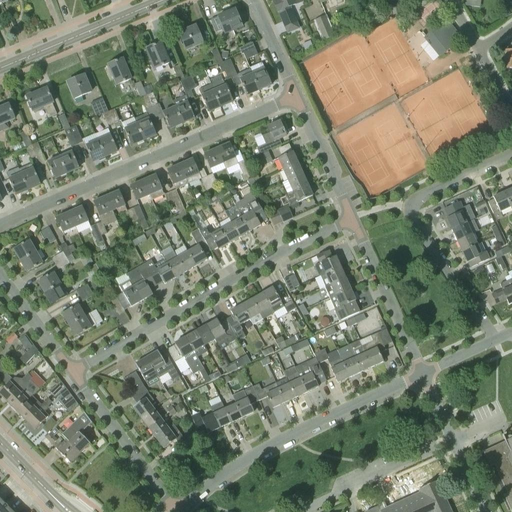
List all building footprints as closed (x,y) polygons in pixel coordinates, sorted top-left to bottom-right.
[(302,3),(301,0),(276,0),(277,1),(273,2),(277,13),(278,12),(287,33),(300,28),(291,8),(296,5),(302,3)] [(401,14),(398,3),(391,5),(393,16),(401,14)] [(510,15),(507,8),(501,11),(505,18),(510,15)] [(218,17),(221,25),(225,34),(242,27),(240,23),(235,10),(218,17)] [(384,11),(377,14),(379,19),(386,17),(384,11)] [(431,24),(422,13),(417,17),(426,28),(431,24)] [(334,35),(334,34),(326,16),(314,21),(322,39),(323,41),(334,35)] [(446,21),(438,27),(424,39),(438,57),(461,39),(446,21)] [(203,45),(199,36),(195,27),(179,34),(181,38),(187,52),(198,47),(203,45)] [(310,41),(302,45),(305,52),(313,48),(310,41)] [(170,65),(165,53),(161,43),(154,46),(154,47),(147,50),(156,71),(170,65)] [(244,54),(255,49),(252,43),(239,49),(242,55),(244,54)] [(217,49),(211,52),(217,65),(223,62),(217,49)] [(244,54),(247,60),(258,55),(255,49),(244,54)] [(131,81),(126,69),(122,60),(115,63),(108,66),(117,86),(131,81)] [(252,75),(253,75),(251,70),(237,75),(231,60),(224,63),(235,87),(242,85),(245,91),(247,96),(259,91),(252,75)] [(228,90),(235,87),(224,63),(219,65),(226,80),(224,81),(224,80),(212,86),(214,90),(213,91),(221,107),(233,102),(230,97),(231,97),(228,90)] [(180,81),(185,79),(179,66),(173,68),(179,82),(180,81)] [(252,75),(259,91),(271,86),(269,81),(270,80),(265,69),(253,75),(252,75)] [(91,93),(88,85),(84,76),(80,78),(67,83),(74,101),(91,93)] [(186,79),(191,91),(197,88),(192,77),(186,79)] [(191,91),(186,79),(185,80),(185,79),(180,81),(186,96),(188,100),(194,97),(191,91)] [(142,98),(147,96),(141,82),(135,85),(141,98),(142,98)] [(57,115),(50,99),(49,96),(50,96),(47,89),(27,98),(33,113),(44,108),(49,118),(57,115)] [(209,113),(221,107),(213,91),(201,96),(206,108),(207,108),(209,113)] [(148,96),(152,107),(158,105),(153,93),(148,96)] [(147,109),(152,107),(148,96),(147,96),(142,98),(147,109)] [(103,99),(97,101),(102,114),(108,112),(103,99)] [(193,114),(187,102),(176,107),(175,107),(182,124),(194,119),(192,114),(193,114)] [(14,120),(12,115),(11,112),(9,105),(0,108),(0,126),(7,123),(14,120)] [(170,129),(182,124),(175,107),(163,113),(168,124),(170,129)] [(109,112),(114,124),(120,121),(115,110),(109,112)] [(108,126),(114,124),(109,112),(104,115),(108,126)] [(70,129),(71,129),(64,115),(58,118),(62,125),(64,131),(64,132),(70,129)] [(136,124),(144,141),(156,136),(153,130),(154,130),(149,119),(136,124)] [(282,145),(280,139),(286,136),(280,122),(267,128),(270,133),(262,137),(265,144),(257,148),(259,155),(282,145)] [(132,146),(144,141),(136,124),(124,129),(129,141),(130,141),(132,146)] [(70,129),(78,145),(83,143),(76,126),(71,129),(70,129)] [(72,148),(78,145),(70,129),(64,132),(72,148)] [(32,145),(26,132),(21,134),(26,148),(32,146),(32,145)] [(98,140),(105,157),(117,152),(115,147),(110,135),(98,140)] [(93,162),(105,157),(98,140),(85,146),(91,158),(91,157),(93,162)] [(32,146),(37,157),(43,155),(38,143),(32,145),(32,146)] [(223,164),(225,169),(238,164),(229,144),(217,150),(223,164)] [(31,159),(37,157),(32,146),(26,148),(31,159)] [(204,155),(210,169),(223,164),(217,150),(204,155)] [(59,157),(67,174),(79,169),(76,164),(77,163),(72,151),(59,157)] [(268,163),(273,161),(269,152),(264,154),(268,163)] [(283,170),(298,163),(293,152),(278,159),(283,170)] [(55,179),(67,174),(59,157),(47,162),(52,174),(53,174),(55,179)] [(180,166),(188,185),(199,180),(201,179),(192,160),(180,166)] [(250,176),(244,161),(238,164),(243,175),(241,176),(244,182),(248,180),(250,176)] [(288,181),(303,174),(298,163),(283,170),(288,181)] [(21,174),(28,190),(40,185),(38,180),(32,164),(20,170),(21,173),(21,174)] [(181,189),(188,185),(180,166),(168,171),(172,180),(176,190),(181,189)] [(16,196),(28,190),(21,174),(8,179),(14,191),(16,196)] [(207,177),(212,188),(218,186),(213,174),(207,177)] [(293,192),(308,185),(303,174),(288,181),(293,192)] [(143,181),(150,196),(152,201),(164,196),(156,176),(143,181)] [(206,191),(212,188),(207,177),(201,179),(206,191)] [(253,178),(248,181),(253,190),(258,187),(253,178)] [(137,201),(150,196),(143,181),(131,187),(137,201)] [(308,185),(293,192),(285,195),(290,206),(313,196),(308,185)] [(170,193),(175,204),(180,214),(185,212),(176,190),(170,193)] [(113,212),(125,207),(119,192),(106,197),(113,212)] [(170,207),(175,204),(170,193),(165,195),(170,207)] [(500,213),(511,208),(504,193),(493,198),(494,199),(488,202),(493,214),(500,211),(500,213)] [(257,197),(262,206),(267,203),(262,194),(257,197)] [(117,221),(113,212),(106,197),(94,203),(100,216),(99,216),(101,222),(96,225),(101,236),(102,236),(107,233),(104,227),(117,221)] [(239,212),(250,232),(261,226),(258,221),(266,216),(256,199),(238,210),(239,212)] [(452,230),(467,223),(462,212),(465,211),(461,202),(444,210),(448,219),(447,219),(452,230)] [(475,206),(477,211),(479,210),(483,209),(487,207),(485,202),(484,202),(475,206)] [(139,220),(143,231),(149,228),(139,206),(134,209),(139,220)] [(278,211),(283,223),(293,219),(287,206),(278,211)] [(69,213),(76,228),(88,223),(82,208),(69,213)] [(128,211),(133,223),(139,220),(134,209),(128,211)] [(283,223),(278,211),(268,215),(273,226),(283,222),(283,223)] [(240,238),(250,232),(239,212),(229,218),(231,223),(240,238)] [(65,233),(76,228),(69,213),(57,219),(63,233),(65,233)] [(198,230),(210,251),(212,254),(229,244),(221,229),(210,235),(207,229),(207,228),(199,214),(192,218),(196,225),(198,230)] [(240,238),(231,223),(221,229),(229,244),(240,238)] [(457,241),(473,234),(467,223),(452,230),(457,241)] [(105,243),(102,236),(101,236),(96,225),(90,227),(98,246),(105,243)] [(496,238),(501,236),(496,226),(491,229),(496,238)] [(56,241),(49,228),(40,233),(44,240),(48,238),(51,244),(56,241)] [(153,228),(144,233),(146,238),(156,233),(153,228)] [(203,255),(210,251),(198,230),(191,234),(198,246),(188,252),(196,266),(206,260),(203,255)] [(462,252),(478,245),(473,234),(457,241),(462,252)] [(501,236),(496,238),(500,248),(505,246),(501,236)] [(20,261),(36,252),(29,241),(18,247),(19,247),(14,250),(20,261)] [(478,245),(462,252),(467,263),(469,262),(471,268),(490,259),(487,254),(482,243),(478,245)] [(66,258),(72,255),(71,253),(68,248),(66,244),(60,247),(63,253),(66,258)] [(501,257),(511,252),(511,250),(510,246),(494,253),(497,259),(501,257)] [(316,257),(320,264),(325,275),(341,268),(336,257),(332,258),(329,251),(316,257)] [(36,252),(20,261),(27,272),(32,270),(42,264),(36,252)] [(164,260),(167,264),(175,279),(185,273),(177,258),(174,252),(163,258),(164,260)] [(196,266),(188,252),(178,257),(177,258),(185,273),(196,266)] [(55,264),(66,258),(63,253),(52,259),(55,264)] [(111,263),(102,257),(96,265),(106,271),(111,263)] [(507,269),(501,257),(497,259),(495,260),(497,264),(499,263),(503,271),(507,269)] [(58,270),(70,263),(66,258),(55,264),(58,270)] [(165,285),(175,279),(167,264),(164,260),(154,266),(151,261),(144,265),(156,286),(163,282),(165,285)] [(152,295),(149,290),(156,286),(144,265),(144,264),(126,274),(130,280),(130,281),(142,301),(152,295)] [(325,288),(346,279),(341,268),(325,275),(320,277),(325,288)] [(483,275),(481,268),(474,271),(477,278),(483,275)] [(45,293),(61,284),(54,272),(43,279),(38,282),(45,293)] [(289,277),(294,288),(300,286),(295,275),(289,277)] [(294,288),(289,277),(284,280),(290,293),(295,290),(294,288)] [(330,299),(351,290),(346,279),(325,288),(328,294),(330,299)] [(130,281),(130,280),(120,286),(124,293),(117,297),(117,298),(123,309),(130,305),(131,307),(142,301),(130,281)] [(509,305),(511,303),(511,281),(511,280),(507,281),(500,284),(502,290),(492,295),(496,305),(507,300),(509,305)] [(93,290),(99,286),(96,281),(90,284),(93,290)] [(61,284),(45,293),(51,305),(56,302),(56,303),(68,296),(61,284)] [(80,296),(91,290),(88,284),(77,291),(80,296)] [(262,294),(274,314),(274,313),(284,307),(283,306),(273,288),(262,294)] [(91,290),(80,296),(83,302),(94,295),(91,290)] [(351,290),(330,299),(340,321),(359,313),(354,302),(355,301),(351,290)] [(263,320),(274,314),(262,294),(252,300),(263,320),(263,319),(263,320)] [(125,312),(123,309),(117,298),(111,302),(119,315),(125,312)] [(253,325),(263,320),(252,300),(241,306),(249,320),(250,320),(253,325)] [(296,308),(294,304),(292,301),(283,306),(284,307),(285,309),(284,309),(287,314),(296,308)] [(85,316),(79,305),(67,311),(67,312),(63,314),(69,326),(85,316)] [(308,314),(303,305),(299,307),(304,316),(308,314)] [(245,337),(239,326),(249,320),(241,306),(231,312),(233,316),(227,320),(235,335),(238,340),(239,341),(245,337)] [(85,316),(69,326),(76,337),(80,334),(81,335),(96,326),(89,314),(85,316)] [(357,324),(354,318),(346,322),(349,328),(357,324)] [(238,340),(235,335),(227,320),(220,324),(217,320),(207,326),(218,345),(218,346),(227,341),(229,345),(238,340)] [(213,348),(218,345),(207,326),(196,332),(204,346),(211,343),(213,348)] [(324,332),(327,338),(337,333),(334,327),(324,332)] [(194,352),(204,346),(196,332),(186,338),(194,352)] [(362,347),(371,368),(383,362),(379,354),(386,351),(378,333),(371,336),(374,341),(362,347)] [(13,334),(5,340),(10,345),(17,338),(13,334)] [(296,342),(293,337),(285,341),(282,336),(275,340),(277,345),(279,350),(296,342)] [(204,369),(194,352),(186,338),(175,344),(176,345),(168,350),(175,363),(178,361),(184,358),(194,375),(204,369)] [(302,349),(310,346),(308,339),(299,343),(302,349)] [(20,359),(26,365),(39,353),(33,347),(20,359)] [(286,357),(294,353),(291,347),(283,351),(286,357)] [(371,368),(362,347),(351,352),(360,373),(371,368)] [(274,352),(272,348),(262,352),(264,357),(274,352)] [(314,354),(316,358),(319,364),(330,359),(325,349),(314,354)] [(167,357),(162,360),(158,352),(147,358),(157,377),(159,379),(169,374),(173,381),(179,377),(172,365),(167,357)] [(349,378),(360,373),(351,352),(340,356),(341,359),(341,360),(349,378)] [(249,354),(241,356),(242,363),(251,361),(249,354)] [(147,383),(157,377),(147,358),(136,364),(144,378),(147,383)] [(259,369),(268,365),(265,359),(256,363),(259,369)] [(338,383),(349,378),(341,360),(329,365),(338,383)] [(235,364),(225,369),(227,374),(238,369),(235,364)] [(319,364),(308,369),(298,373),(307,393),(318,388),(317,386),(327,382),(319,364)] [(203,369),(199,372),(205,384),(210,382),(208,377),(203,369)] [(140,389),(144,386),(136,372),(124,379),(128,387),(140,389)] [(307,393),(298,373),(287,378),(290,383),(289,384),(295,398),(307,393)] [(30,380),(32,378),(28,374),(23,379),(14,378),(0,392),(0,394),(8,403),(30,380)] [(223,385),(231,381),(228,376),(220,380),(223,385)] [(34,385),(33,383),(30,380),(8,403),(17,412),(33,396),(32,396),(39,389),(34,385)] [(59,393),(65,388),(65,387),(61,382),(60,383),(50,392),(55,397),(59,393)] [(273,408),(284,403),(275,384),(262,390),(259,384),(252,387),(259,401),(268,397),(273,408)] [(295,398),(289,384),(278,389),(276,384),(275,384),(284,403),(295,398)] [(141,418),(154,408),(150,403),(153,400),(148,393),(149,392),(144,386),(140,389),(131,396),(137,405),(133,408),(141,418)] [(200,395),(208,392),(205,386),(198,389),(200,395)] [(250,405),(259,401),(252,387),(233,396),(236,404),(242,418),(253,413),(250,405)] [(78,405),(69,392),(63,398),(58,401),(68,413),(78,405)] [(26,421),(42,405),(33,396),(17,412),(26,421)] [(42,405),(26,421),(35,430),(49,416),(45,413),(50,408),(49,407),(52,403),(48,399),(42,405)] [(224,409),(225,409),(222,402),(211,408),(214,414),(213,414),(220,428),(231,423),(224,409)] [(176,408),(169,413),(172,416),(177,412),(178,413),(185,408),(182,404),(176,408)] [(231,423),(242,418),(236,404),(225,409),(224,409),(231,423)] [(148,428),(162,418),(154,408),(141,418),(148,428)] [(220,428),(213,414),(202,419),(200,413),(192,417),(198,431),(206,428),(208,433),(220,428)] [(156,439),(169,429),(162,418),(148,428),(156,439)] [(63,437),(69,442),(80,454),(90,444),(79,433),(86,427),(80,421),(63,437)] [(42,428),(48,433),(52,429),(46,423),(44,425),(44,426),(42,428)] [(169,429),(156,439),(164,449),(176,440),(178,442),(177,443),(182,449),(196,438),(192,432),(184,438),(174,425),(169,429)] [(48,441),(54,436),(58,431),(55,428),(45,438),(48,441)] [(507,440),(507,441),(506,441),(503,435),(502,435),(507,446),(500,449),(498,454),(487,450),(483,452),(491,469),(492,468),(491,467),(494,465),(507,494),(504,495),(504,494),(503,494),(511,511),(511,436),(511,437),(511,436),(510,436),(509,436),(508,436),(507,437),(507,438),(506,439),(507,440)] [(58,440),(54,436),(48,441),(49,442),(52,445),(58,440)] [(70,464),(80,454),(69,442),(64,447),(60,443),(55,448),(70,464)] [(420,493),(387,508),(385,504),(366,511),(451,511),(437,481),(419,490),(420,493)] [(0,511),(12,511),(0,499),(0,511)]
